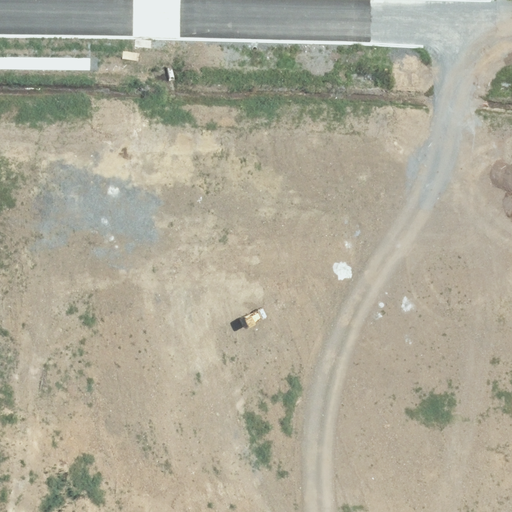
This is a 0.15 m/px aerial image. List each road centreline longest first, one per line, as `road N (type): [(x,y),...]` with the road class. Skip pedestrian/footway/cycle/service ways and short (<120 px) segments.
road 1 (unknown): [(137,0),(364,3)]
road 2 (unclassified): [(364,3),(511,1)]
